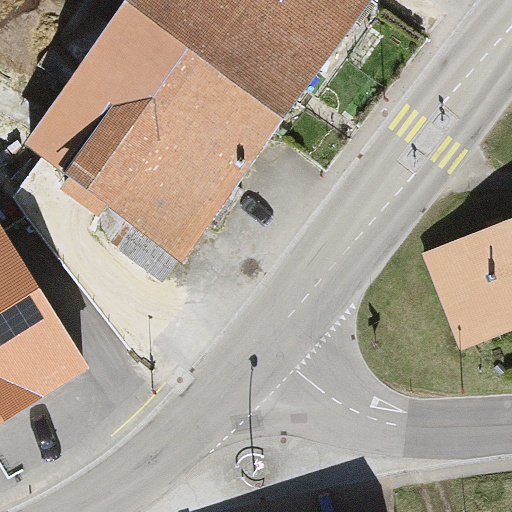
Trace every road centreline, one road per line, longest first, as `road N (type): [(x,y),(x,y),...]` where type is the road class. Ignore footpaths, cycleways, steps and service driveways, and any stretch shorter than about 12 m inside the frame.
road 1 (tertiary): [(511,27),(258,349)]
road 2 (tertiary): [(258,349),(370,422),(407,430),(511,426)]
road 3 (tertiary): [(258,349),(153,455),(68,511)]
